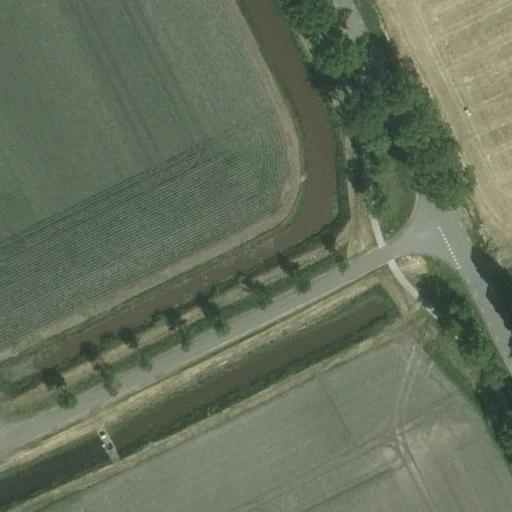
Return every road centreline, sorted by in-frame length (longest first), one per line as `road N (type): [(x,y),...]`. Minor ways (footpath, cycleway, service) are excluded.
road 1 (unclassified): [(0,446),(443,225)]
road 2 (tertiary): [(443,225),(332,0)]
road 3 (tertiary): [(511,363),(443,225)]
